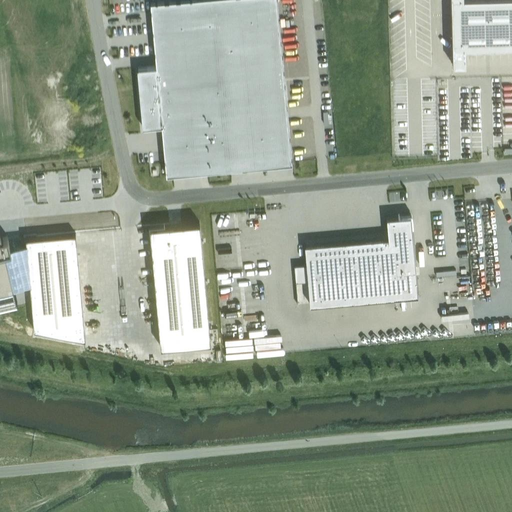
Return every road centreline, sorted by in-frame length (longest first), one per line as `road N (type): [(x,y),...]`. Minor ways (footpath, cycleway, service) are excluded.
road 1 (unclassified): [(511,166),(148,198),(126,172),(92,0)]
road 2 (unclassified): [(240,449),(511,424)]
road 3 (unclassified): [(240,449),(0,471)]
